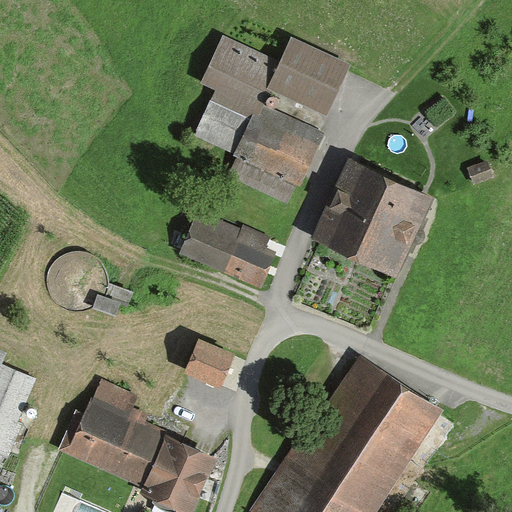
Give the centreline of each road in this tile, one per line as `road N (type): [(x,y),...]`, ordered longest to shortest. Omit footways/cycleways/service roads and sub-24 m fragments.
road 1 (unclassified): [(229,511),(244,481),(259,375),(271,343),(292,330),(318,329),(511,404)]
road 2 (track): [(484,0),(392,98),(327,184),(280,308)]
road 3 (track): [(0,146),(77,225),(280,308),(292,330)]
